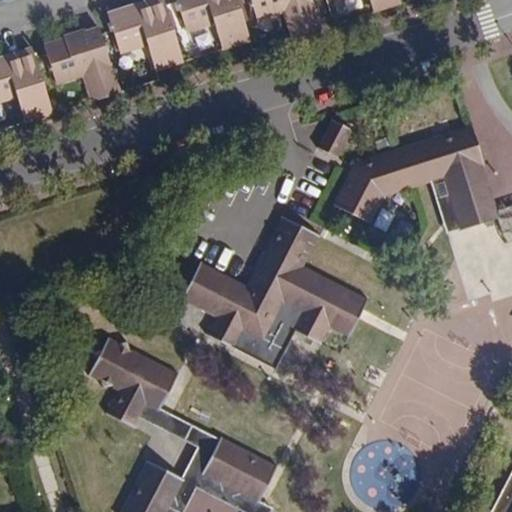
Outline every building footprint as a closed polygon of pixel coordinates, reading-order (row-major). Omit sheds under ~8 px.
[(147,42),(156,70),(183,62),(163,0),(161,0),(130,10),(130,8),(109,14),(121,52),(147,42)] [(177,0),(187,30),(214,21),(223,49),(250,40),(237,0),(177,0)] [(250,0),(257,19),(284,11),(293,39),(320,30),(310,0),(250,0)] [(401,4),(400,0),(369,0),(374,13),(401,4)] [(44,45),(56,82),(84,73),(92,101),(120,92),(99,27),(84,32),(85,36),(67,41),(66,38),(44,45)] [(0,100),(17,95),(26,122),(54,114),(33,51),(0,61),(0,100)] [(351,128),(335,120),(320,146),(337,155),(351,128)] [(497,218),(494,209),(479,164),(483,162),(472,127),(358,163),(335,204),(369,222),(384,194),(425,181),(439,177),(455,228),(457,231),(497,218)] [(439,177),(425,181),(441,233),(455,228),(439,177)] [(504,243),(511,240),(511,203),(494,209),(497,218),(504,243)] [(248,286),(223,272),(205,304),(220,312),(209,331),(234,345),(244,326),(263,336),(264,336),(265,335),(284,299),(305,311),(306,311),(295,330),(318,342),(328,323),(346,289),(302,266),(319,233),(286,214),(248,286)] [(205,304),(223,272),(201,261),(183,293),(205,304)] [(350,335),(368,300),(346,289),(328,323),(350,335)] [(295,330),(306,311),(305,311),(284,299),(265,335),(264,336),(263,336),(244,326),(234,345),(275,367),(295,330)] [(134,373),(143,357),(130,350),(127,340),(117,343),(108,337),(103,348),(92,351),(96,362),(91,371),(122,387),(108,413),(132,426),(138,415),(146,400),(155,383),(134,373)] [(146,400),(161,407),(178,374),(143,357),(134,373),(155,383),(146,400)] [(138,415),(196,446),(211,453),(212,454),(220,438),(161,407),(146,400),(138,415)] [(276,467),(220,438),(212,454),(203,471),(220,479),(221,488),(221,489),(222,489),(232,494),(242,491),(259,501),(260,499),(276,467)] [(221,488),(220,479),(203,471),(212,454),(211,453),(196,446),(180,476),(181,477),(181,478),(172,495),(174,506),(171,511),(270,511),(273,507),(272,507),(260,499),(259,501),(242,491),(232,494),(222,489),(221,489),(221,488)] [(181,477),(180,476),(149,460),(122,511),(171,511),(174,506),(172,495),(181,478),(181,477)] [(509,511),(511,508),(511,478),(493,511),(509,511)]
